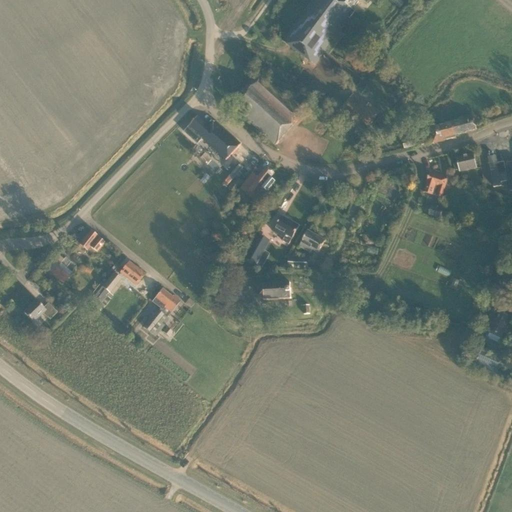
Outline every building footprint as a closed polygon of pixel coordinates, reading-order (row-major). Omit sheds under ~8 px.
[(359,0),(313,0),(282,41),(314,65),(354,12),(352,10),(359,0)] [(304,114),(259,73),(245,88),(232,102),(239,109),(237,111),(275,146),(304,114)] [(338,114),(365,132),(367,131),(382,113),(353,94),(344,106),(333,99),(327,106),(338,114)] [(433,144),(456,138),(455,136),(471,131),(476,129),(472,115),(459,118),(459,120),(429,128),(433,144)] [(209,128),(198,117),(184,133),(197,144),(202,139),(226,161),(241,144),(215,121),(209,128)] [(416,147),(414,138),(402,140),(404,149),(416,147)] [(495,153),(485,155),(492,190),(502,188),(501,183),(499,174),(495,153)] [(459,170),(456,171),(458,178),(464,176),(463,172),(477,168),(474,154),(473,154),(456,158),(456,159),(457,162),(459,170)] [(274,174),(267,168),(258,178),(252,173),(240,189),(246,194),(256,202),(265,191),(267,192),(275,182),(270,178),(274,174)] [(430,173),(425,186),(424,191),(433,195),(433,193),(437,194),(437,196),(441,197),(443,192),(448,179),(430,173)] [(499,174),(501,183),(508,182),(506,173),(499,174)] [(242,183),(237,179),(229,189),(234,193),(242,183)] [(428,215),(440,218),(442,211),(431,207),(428,215)] [(412,224),(434,233),(439,223),(417,213),(412,224)] [(286,235),(292,239),(299,226),(282,217),(273,232),(284,239),(286,235)] [(87,251),(89,248),(97,253),(104,243),(97,238),(98,238),(87,229),(76,242),(87,251)] [(211,236),(222,241),(225,235),(214,230),(211,236)] [(241,243),(246,237),(248,235),(242,230),(235,238),(241,243)] [(312,250),(318,254),(325,241),(308,231),(299,247),(310,253),(312,250)] [(261,250),(279,260),(284,252),(266,242),(261,250)] [(63,259),(57,254),(44,268),(51,274),(62,284),(71,273),(60,263),(63,259)] [(287,268),(307,269),(308,259),(288,258),(287,268)] [(120,273),(135,286),(144,275),(128,263),(120,273)] [(121,279),(114,273),(102,288),(109,294),(121,279)] [(291,299),(290,283),(263,285),(258,289),(259,296),(264,301),(291,299)] [(112,297),(101,288),(91,301),(102,309),(112,297)] [(172,297),(162,289),(152,302),(159,308),(154,315),(151,313),(146,319),(148,321),(143,328),(155,337),(169,320),(166,318),(170,313),(180,302),(173,296),(172,297)] [(190,308),(194,303),(189,299),(185,304),(190,308)] [(43,308),(36,301),(23,313),(33,323),(42,314),(50,320),(57,313),(48,304),(43,308)] [(487,332),(500,338),(510,317),(493,310),(490,317),(493,319),(487,332)] [(166,327),(162,332),(168,337),(173,332),(166,327)] [(482,350),(478,361),(475,367),(495,375),(497,369),(502,371),(504,366),(499,364),(502,359),(482,350)]
